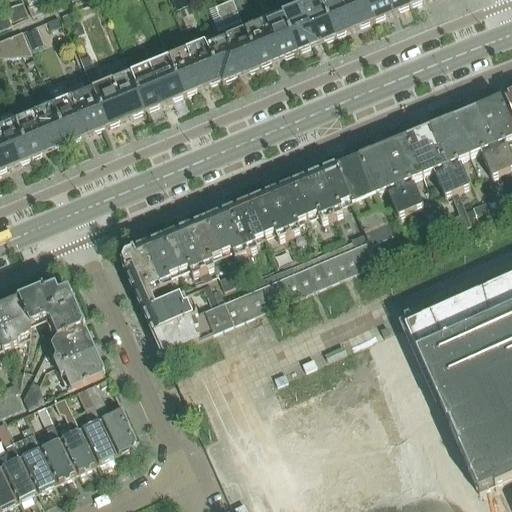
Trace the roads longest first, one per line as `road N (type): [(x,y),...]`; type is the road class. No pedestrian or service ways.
road 1 (secondary): [(67,218),(511,36)]
road 2 (residential): [(181,472),(67,218)]
